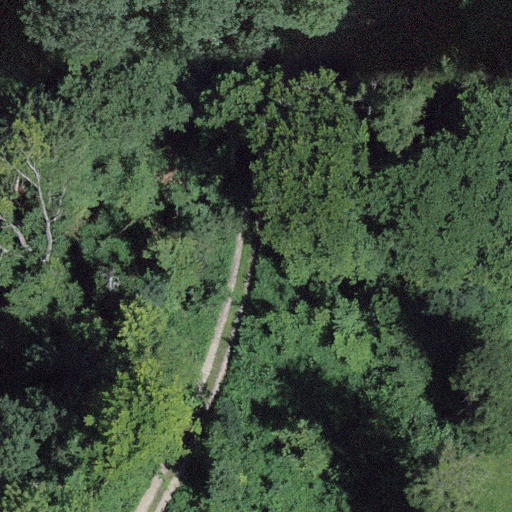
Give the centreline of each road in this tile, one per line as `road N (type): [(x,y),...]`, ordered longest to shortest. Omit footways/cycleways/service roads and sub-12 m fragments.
road 1 (track): [(309,50),(242,324),(143,511)]
road 2 (track): [(309,50),(491,1),(511,4)]
